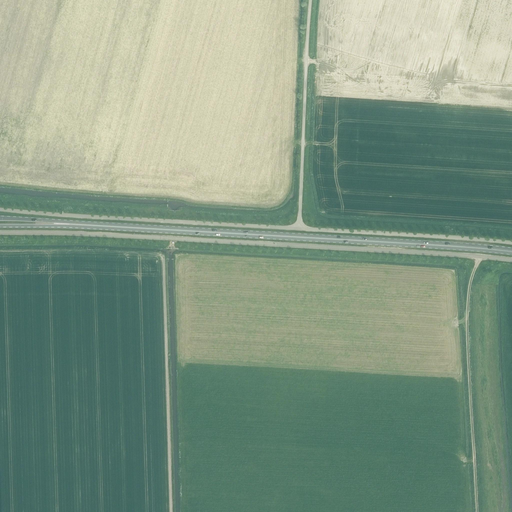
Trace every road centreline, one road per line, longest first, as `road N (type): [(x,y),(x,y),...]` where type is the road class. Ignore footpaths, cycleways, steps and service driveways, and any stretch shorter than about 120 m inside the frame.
road 1 (unclassified): [(511,260),(0,232)]
road 2 (primary): [(511,253),(100,226)]
road 3 (unclassified): [(299,228),(0,209)]
road 4 (track): [(479,256),(464,330),(476,511)]
road 5 (unclassified): [(299,228),(310,0)]
road 6 (unclassified): [(511,243),(299,228)]
